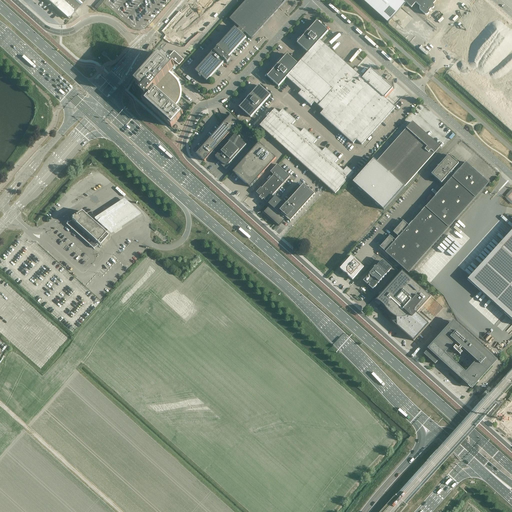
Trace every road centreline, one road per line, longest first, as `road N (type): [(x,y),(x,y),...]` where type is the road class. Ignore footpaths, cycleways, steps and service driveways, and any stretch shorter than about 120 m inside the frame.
road 1 (unclassified): [(511,449),(185,154),(194,113),(221,99),(313,0)]
road 2 (trunk): [(474,435),(107,103)]
road 3 (trunk): [(114,134),(393,390)]
road 4 (tertiary): [(511,176),(316,0)]
road 5 (track): [(0,403),(119,511)]
road 6 (unclassified): [(142,48),(101,18),(56,33),(13,0)]
road 7 (trunk): [(97,94),(0,6)]
